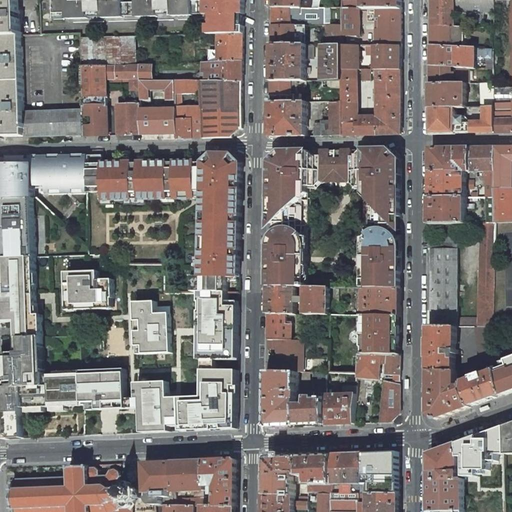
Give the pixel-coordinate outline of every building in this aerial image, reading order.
[(0,0),(0,37),(21,37),(19,0),(0,0)] [(52,0),(53,13),(67,13),(67,17),(67,18),(88,18),(88,17),(88,12),(102,12),(102,16),(102,17),(123,17),(123,16),(123,3),(123,0),(52,0)] [(137,15),(137,17),(158,16),(158,15),(158,11),(172,10),(172,15),(172,16),(193,15),(193,14),(193,1),(193,0),(136,0),(137,2),(137,15)] [(207,0),(207,1),(207,14),(207,15),(209,15),(213,15),(213,26),(209,26),(209,35),(219,34),(244,34),(245,26),(244,26),(240,26),(240,14),(244,14),(245,14),(244,0),(207,0)] [(274,0),(274,8),(312,8),(312,0),(274,0)] [(321,0),(312,0),(312,8),(321,8),(321,0)] [(360,0),(344,0),(344,9),(360,9),(360,0)] [(364,0),(365,9),(403,9),(402,0),(364,0)] [(494,0),(432,0),(432,26),(455,28),(455,11),(477,12),(494,13),(494,0)] [(207,14),(207,1),(193,1),(193,14),(207,14)] [(123,3),(123,16),(137,15),(137,2),(123,3)] [(328,26),(344,26),(344,9),(321,8),(312,8),(274,8),(274,27),(296,26),(303,26),(328,26)] [(360,9),(344,9),(344,26),(344,46),(361,46),(368,46),(403,47),(403,9),(365,9),(360,9)] [(494,13),(477,12),(477,29),(494,30),(494,13)] [(274,45),(296,45),(296,26),(274,27),(274,45)] [(344,46),(344,26),(328,26),(328,46),(344,46)] [(455,28),(432,26),(432,46),(468,47),(468,28),(455,28)] [(244,34),(219,34),(219,51),(219,62),(244,61),(244,34)] [(25,113),(23,37),(21,37),(0,37),(0,128),(3,128),(4,137),(26,137),(25,113)] [(81,38),(82,66),(137,65),(135,37),(81,38)] [(291,82),(300,82),(308,82),(308,72),(308,69),(308,60),(314,60),(314,46),(303,46),(296,45),(274,45),(273,82),(291,82)] [(344,81),(344,70),(344,46),(328,46),(323,46),(323,81),(344,81)] [(361,70),(361,46),(344,46),(344,70),(358,70),(361,70)] [(378,70),(402,70),(403,47),(368,46),(368,54),(376,54),(376,70),(378,70)] [(468,47),(432,46),(432,66),(470,68),(477,69),(477,62),(485,62),(485,59),(495,59),(494,49),(468,47)] [(210,63),(219,62),(219,51),(210,51),(210,63)] [(244,61),(219,62),(210,63),(204,63),(204,81),(244,81),(244,61)] [(151,81),(151,64),(141,65),(141,81),(151,81)] [(118,105),(119,136),(143,135),(142,110),(142,103),(141,81),(141,65),(137,65),(82,66),(84,111),(84,136),(84,137),(109,136),(108,80),(132,79),(133,105),(118,105)] [(470,68),(432,66),(432,84),(467,84),(470,84),(470,68)] [(371,81),(371,69),(362,70),(362,81),(371,81)] [(358,70),(344,70),(344,81),(344,87),(344,102),(343,136),(402,135),(402,70),(378,70),(378,116),(358,116),(358,70)] [(169,90),(169,101),(176,101),(176,81),(151,81),(141,81),(142,103),(150,103),(149,90),(169,90)] [(178,134),(178,139),(203,139),(201,81),(176,81),(176,101),(177,109),(178,134)] [(201,81),(203,139),(232,138),(243,129),(244,81),(204,81),(201,81)] [(273,82),(273,103),(300,103),(300,95),(294,95),(294,93),(291,93),(291,82),(273,82)] [(300,95),(300,82),(291,82),(291,93),(294,93),(294,95),(300,95)] [(495,83),(481,83),(482,108),(485,108),(496,108),(495,88),(495,83)] [(432,109),(457,108),(467,108),(467,104),(467,101),(467,84),(432,84),(432,109)] [(511,88),(495,88),(496,108),(496,133),(511,132),(511,88)] [(314,125),(314,136),(343,136),(344,102),(331,102),(331,121),(323,122),(323,125),(314,125)] [(308,136),(308,103),(300,103),(273,103),(273,137),(308,136)] [(457,108),(432,109),(432,134),(496,133),(496,108),(485,108),(485,122),(457,123),(457,108)] [(178,134),(177,109),(142,110),(143,135),(178,134)] [(84,136),(84,111),(25,113),(26,137),(84,136)] [(511,147),(497,148),(497,189),(511,189),(511,147)] [(473,148),(432,149),(432,172),(467,172),(473,172),(473,148)] [(497,148),(473,148),(473,172),(486,172),(486,197),(497,197),(497,189),(497,148)] [(397,216),(402,216),(402,160),(391,150),(359,150),(359,154),(348,154),(348,150),(326,151),(327,153),(315,154),(315,151),(282,152),(272,162),(271,215),(276,215),(276,234),(273,238),(271,244),(270,287),(298,287),(308,287),(330,288),(339,288),(366,288),(402,289),(402,248),(401,242),(398,238),(397,236),(397,216)] [(105,156),(90,156),(90,193),(104,193),(105,200),(162,199),(162,194),(191,194),(191,199),(197,199),(197,198),(205,198),(211,198),(210,237),(204,237),(203,277),(196,277),(195,294),(202,294),(229,294),(240,294),(243,165),(235,155),(206,155),(206,163),(196,164),(196,162),(175,162),(175,163),(169,163),(169,162),(140,163),(140,164),(134,164),(134,163),(105,163),(105,156)] [(36,199),(36,197),(36,188),(47,188),(48,188),(49,194),(90,193),(90,156),(8,157),(9,165),(0,165),(0,198),(34,199),(36,199)] [(467,172),(432,172),(432,198),(467,198),(467,190),(474,190),(474,181),(467,181),(467,172)] [(511,189),(497,189),(497,197),(497,223),(511,222),(511,189)] [(497,197),(486,197),(487,223),(496,223),(497,223),(497,197)] [(37,257),(34,199),(0,198),(0,210),(1,210),(1,215),(0,215),(0,242),(4,243),(4,259),(36,257),(37,257)] [(467,198),(432,198),(432,225),(467,225),(467,198)] [(487,223),(481,223),(478,319),(457,319),(457,239),(432,239),(431,327),(457,327),(475,327),(493,327),(496,223),(487,223)] [(37,275),(36,257),(4,259),(5,274),(0,274),(0,295),(1,317),(19,317),(20,322),(21,354),(2,355),(3,383),(5,383),(5,388),(3,388),(5,439),(25,439),(24,408),(28,408),(46,408),(52,407),(68,407),(84,406),(82,372),(66,372),(66,377),(56,378),(56,376),(46,376),(45,371),(40,371),(40,349),(44,348),(43,315),(38,316),(37,302),(37,289),(37,286),(33,286),(32,275),(37,275)] [(79,310),(110,309),(109,298),(115,298),(115,280),(100,280),(100,271),(68,273),(69,304),(79,304),(79,310)] [(270,287),(270,315),(288,315),(297,315),(298,287),(270,287)] [(330,288),(308,287),(307,315),(330,315),(330,288)] [(339,315),(339,288),(330,288),(330,315),(339,315)] [(402,289),(366,288),(366,316),(399,316),(402,316),(402,289)] [(229,308),(229,294),(202,294),(202,304),(202,358),(206,358),(215,358),(240,358),(240,308),(229,308)] [(154,304),(135,304),(135,352),(170,351),(170,332),(170,329),(170,317),(154,317),(154,304)] [(288,324),(288,315),(270,315),(269,340),(293,340),(294,324),(288,324)] [(360,328),(360,355),(383,356),(389,356),(391,356),(391,347),(399,347),(399,316),(366,316),(365,328),(360,328)] [(457,327),(431,327),(431,372),(455,372),(455,355),(459,355),(459,351),(457,351),(457,327)] [(493,327),(475,327),(475,338),(482,364),(496,360),(493,349),(493,327)] [(282,355),(305,356),(305,340),(293,340),(269,340),(269,348),(282,349),(282,355)] [(305,368),(305,356),(282,355),(269,356),(269,371),(290,372),(290,360),(305,368)] [(360,355),(358,378),(380,380),(382,364),(383,356),(360,355)] [(391,356),(389,356),(388,364),(387,373),(395,373),(395,381),(401,382),(401,356),(399,356),(391,356)] [(510,367),(499,371),(504,394),(505,395),(511,392),(511,357),(508,359),(510,367)] [(206,358),(206,370),(215,370),(215,358),(206,358)] [(239,429),(239,370),(215,370),(206,370),(206,402),(206,405),(179,405),(171,405),(171,399),(171,383),(139,384),(139,402),(139,409),(145,408),(145,433),(171,431),(171,426),(183,426),(184,432),(239,429)] [(114,371),(82,372),(84,406),(89,406),(89,405),(99,404),(99,410),(128,409),(128,402),(126,376),(114,376),(114,371)] [(290,372),(269,371),(269,372),(268,428),(298,427),(298,405),(299,405),(299,372),(290,372)] [(475,380),(466,384),(465,387),(465,390),(471,406),(504,394),(499,371),(486,376),(485,373),(474,377),(475,380)] [(455,372),(431,372),(431,415),(438,420),(472,407),(471,406),(465,390),(465,387),(458,386),(458,372),(455,372)] [(327,393),(328,373),(315,373),(314,393),(327,393)] [(382,418),(385,423),(392,423),(401,414),(401,385),(386,382),(382,418)] [(356,424),(358,386),(343,387),(344,395),(327,396),(327,398),(327,425),(356,424)] [(298,427),(327,425),(327,398),(308,398),(308,403),(306,403),(306,406),(299,405),(298,405),(298,427)] [(430,511),(453,511),(465,511),(464,474),(460,474),(459,444),(431,454),(430,511)] [(366,454),(365,494),(400,495),(401,452),(366,454)] [(366,454),(334,455),(334,484),(346,485),(346,488),(353,488),(353,494),(361,494),(365,494),(366,454)] [(333,511),(334,494),(334,484),(334,455),(296,457),(296,481),(300,482),(300,484),(309,485),(309,498),(309,509),(308,511),(333,511)] [(268,495),(296,496),(296,481),(296,457),(268,458),(268,495)] [(237,459),(206,461),(207,487),(217,487),(217,494),(214,494),(214,499),(217,499),(217,507),(238,507),(238,461),(237,459)] [(206,461),(175,462),(176,492),(195,491),(195,499),(207,498),(207,487),(206,461)] [(176,492),(175,462),(168,462),(169,466),(165,466),(165,463),(149,463),(149,473),(150,476),(154,487),(148,488),(148,494),(150,494),(150,497),(148,497),(148,499),(149,503),(151,505),(152,505),(157,505),(177,506),(176,499),(176,492)] [(15,479),(14,479),(14,482),(15,482),(15,489),(14,489),(14,492),(15,492),(15,507),(14,507),(14,510),(16,510),(15,511),(121,511),(121,509),(125,504),(125,506),(125,507),(126,508),(127,510),(128,510),(130,510),(131,510),(132,509),(133,508),(134,506),(133,503),(133,502),(133,501),(134,499),(135,500),(136,497),(135,497),(135,494),(137,493),(136,491),(134,491),(132,490),(133,488),(132,488),(133,486),(133,484),(132,482),(131,481),(127,481),(125,482),(124,483),(124,485),(124,487),(120,482),(120,481),(123,476),(122,473),(123,471),(121,471),(118,470),(118,469),(116,468),(115,469),(114,470),(113,469),(111,474),(110,474),(109,476),(102,476),(102,473),(101,473),(101,472),(102,470),(100,469),(99,469),(98,467),(96,467),(96,469),(91,469),(91,466),(89,466),(89,467),(88,467),(74,467),(74,468),(73,468),(73,466),(71,466),(71,468),(70,468),(70,470),(71,477),(70,478),(65,478),(65,477),(64,477),(64,476),(61,476),(61,477),(55,477),(55,476),(52,476),(52,477),(45,478),(45,477),(42,477),(42,478),(36,478),(36,477),(33,477),(33,478),(27,478),(25,478),(25,479),(18,479),(18,478),(15,478),(15,479)] [(353,494),(334,494),(333,511),(360,511),(361,494),(353,494)] [(365,494),(361,494),(360,511),(400,511),(400,495),(365,494)] [(296,496),(268,495),(267,511),(296,511),(296,509),(297,504),(296,504),(296,502),(296,496)] [(195,499),(176,499),(177,506),(195,506),(205,506),(208,506),(207,498),(195,499)] [(300,502),(296,502),(296,504),(297,504),(296,509),(299,509),(299,511),(301,511),(301,509),(309,509),(309,498),(300,498),(300,502)]
